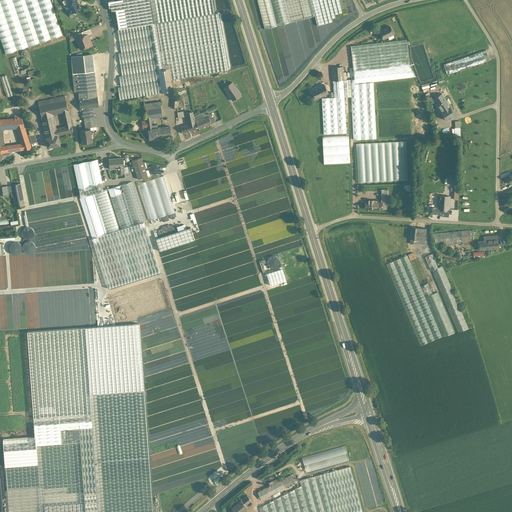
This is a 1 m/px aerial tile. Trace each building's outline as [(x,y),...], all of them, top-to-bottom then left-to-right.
[(0,0),(0,38),(5,54),(62,35),(50,0),(0,0)] [(69,0),(71,3),(68,5),(72,13),(74,12),(75,12),(77,11),(78,9),(81,7),(79,4),(75,0),(69,0)] [(116,0),(108,1),(109,8),(111,8),(112,11),(116,10),(119,29),(150,24),(202,16),(199,0),(116,0)] [(212,61),(169,68),(171,80),(227,70),(218,13),(214,14),(211,0),(199,0),(202,16),(204,15),(212,61)] [(256,0),(264,29),(289,23),(283,0),(256,0)] [(283,0),(289,23),(315,16),(310,0),(283,0)] [(310,0),(315,16),(317,26),(332,22),(331,19),(335,18),(334,15),(342,13),(338,0),(310,0)] [(202,16),(155,24),(163,69),(169,68),(212,61),(204,15),(202,16)] [(119,29),(117,30),(121,52),(118,53),(122,76),(158,70),(150,24),(119,29)] [(163,69),(155,24),(150,24),(158,70),(161,93),(173,91),(171,80),(169,68),(163,69)] [(390,26),(379,31),(383,39),(394,34),(390,26)] [(83,36),(77,39),(81,49),(91,45),(87,35),(87,34),(83,36)] [(406,40),(350,46),(353,73),(409,66),(406,40)] [(485,50),(443,64),(447,75),(489,61),(485,50)] [(92,54),(71,56),(73,74),(95,72),(92,54)] [(16,57),(9,59),(14,74),(21,72),(16,57)] [(409,66),(353,73),(355,84),(373,82),(415,77),(410,66),(409,66)] [(342,67),(332,67),(333,81),(343,80),(342,67)] [(158,70),(122,76),(119,76),(121,87),(118,87),(120,100),(161,93),(158,70)] [(95,72),(77,74),(78,91),(79,99),(97,97),(95,72)] [(6,75),(0,77),(7,97),(13,95),(6,75)] [(344,97),(343,80),(333,81),(334,98),(337,98),(338,98),(344,97)] [(227,86),(224,88),(228,95),(237,89),(232,82),(227,86)] [(373,82),(355,84),(350,85),(351,97),(354,140),(376,139),(373,82)] [(324,84),(312,91),(316,99),(328,93),(324,84)] [(240,95),(237,89),(228,95),(232,100),(240,95)] [(493,92),(456,104),(458,111),(493,100),(493,92)] [(442,93),(434,98),(436,100),(439,105),(446,101),(442,93)] [(97,97),(79,99),(80,110),(94,108),(99,107),(97,97)] [(344,97),(338,98),(339,133),(346,133),(344,97)] [(334,98),(322,98),(323,134),(338,133),(337,98),(334,98)] [(46,105),(39,106),(42,116),(53,114),(62,112),(69,111),(66,100),(46,105)] [(446,101),(439,105),(443,112),(450,108),(446,101)] [(161,107),(145,109),(147,119),(151,118),(163,117),(161,107)] [(94,108),(82,110),(85,129),(90,129),(89,126),(96,125),(94,108)] [(443,112),(442,113),(446,120),(454,115),(450,108),(443,112)] [(208,109),(204,111),(205,114),(206,114),(207,117),(200,120),(204,119),(204,120),(209,118),(211,118),(210,116),(208,109)] [(69,111),(62,112),(65,123),(71,121),(69,111)] [(21,114),(14,115),(14,118),(9,119),(9,124),(6,124),(6,129),(17,128),(25,128),(21,114)] [(53,114),(42,116),(46,138),(58,135),(73,132),(71,121),(65,123),(65,126),(56,128),(53,114)] [(194,116),(187,117),(188,121),(189,121),(189,124),(195,122),(195,123),(195,122),(195,118),(194,117),(194,116)] [(151,118),(147,119),(147,120),(143,121),(144,129),(148,128),(149,129),(158,128),(157,125),(152,126),(151,118)] [(200,120),(196,122),(198,128),(211,124),(209,118),(204,120),(204,119),(200,120)] [(189,124),(180,127),(182,134),(197,129),(195,123),(195,122),(189,124)] [(170,126),(158,128),(160,138),(171,136),(170,126)] [(25,128),(17,128),(22,144),(24,149),(32,148),(25,128)] [(158,128),(149,129),(148,129),(150,139),(160,138),(158,128)] [(2,129),(0,129),(0,152),(1,152),(13,151),(12,145),(6,146),(6,144),(5,144),(2,129)] [(85,129),(81,130),(83,143),(92,142),(90,129),(85,129)] [(58,135),(46,138),(48,147),(60,145),(58,135)] [(350,163),(349,135),(322,137),(323,164),(350,163)] [(405,140),(358,143),(360,182),(407,179),(405,140)] [(119,158),(109,159),(109,169),(118,168),(118,173),(117,173),(117,174),(123,173),(123,167),(124,167),(123,158),(123,159),(119,159),(119,158)] [(141,158),(132,161),(138,179),(147,176),(141,158)] [(97,159),(74,165),(80,198),(92,195),(94,194),(104,191),(101,183),(102,183),(97,159)] [(149,220),(184,209),(173,174),(138,185),(149,220)] [(133,182),(121,186),(133,225),(144,222),(145,222),(133,182)] [(19,183),(12,185),(15,197),(22,195),(19,183)] [(120,186),(108,190),(110,196),(121,192),(120,186)] [(104,191),(94,194),(106,234),(119,230),(107,190),(104,191)] [(121,192),(110,196),(121,229),(132,226),(121,192)] [(22,195),(15,197),(17,208),(25,206),(22,195)] [(105,235),(92,195),(80,198),(92,239),(105,235)] [(450,197),(439,196),(438,206),(438,208),(442,208),(449,208),(450,197)] [(378,200),(368,200),(368,202),(365,202),(365,209),(382,209),(382,202),(381,202),(378,202),(378,200)] [(442,208),(438,208),(438,206),(431,205),(431,213),(442,214),(442,208)] [(105,235),(92,239),(108,288),(160,272),(144,222),(133,225),(132,226),(121,229),(119,230),(106,234),(105,235)] [(419,227),(411,226),(410,238),(417,239),(419,227)] [(24,239),(27,240),(20,245),(18,242),(15,242),(9,247),(9,252),(11,254),(16,254),(22,249),(25,253),(29,253),(33,250),(33,245),(30,241),(27,241),(33,236),(33,231),(30,227),(24,227),(21,230),(21,235),(24,239)] [(426,228),(419,227),(417,239),(420,239),(419,240),(421,240),(421,239),(425,239),(426,228)] [(470,230),(432,233),(435,244),(471,241),(470,230)] [(497,235),(484,237),(484,241),(479,241),(480,250),(499,248),(497,235)] [(268,285),(284,281),(278,254),(265,257),(265,259),(262,260),(268,285)] [(432,254),(425,257),(430,271),(431,270),(438,268),(432,254)] [(420,286),(407,255),(386,264),(421,346),(442,337),(454,333),(437,292),(432,294),(424,297),(420,286)] [(457,303),(442,266),(438,268),(431,270),(447,307),(457,303)] [(428,283),(420,286),(424,297),(432,294),(428,283)] [(457,303),(447,307),(457,332),(468,328),(457,303)] [(93,396),(139,392),(144,392),(139,323),(85,328),(90,398),(93,398),(93,396)] [(92,420),(85,328),(27,331),(34,424),(92,420)] [(92,427),(98,511),(147,511),(139,392),(93,396),(93,398),(90,398),(92,420),(92,427)] [(92,427),(92,420),(34,424),(35,437),(36,445),(62,443),(61,430),(79,428),(92,427)] [(98,511),(92,427),(79,428),(61,430),(62,443),(36,445),(38,464),(16,466),(6,466),(9,511),(98,511)] [(38,464),(35,437),(2,439),(5,467),(6,466),(16,466),(38,464)] [(345,446),(302,458),(306,472),(349,461),(345,446)] [(350,466),(322,474),(332,511),(357,511),(362,511),(350,466)] [(332,511),(322,474),(300,480),(301,486),(308,511),(332,511)] [(291,475),(281,480),(285,487),(295,482),(291,475)] [(281,480),(275,483),(279,490),(285,487),(281,480)] [(275,483),(270,485),(269,485),(268,485),(268,486),(257,492),(261,500),(279,490),(275,483)] [(308,511),(301,486),(260,507),(260,511),(308,511)] [(247,495),(241,500),(245,505),(251,500),(247,495)] [(241,500),(232,508),(234,511),(245,511),(243,509),(246,507),(247,508),(247,507),(245,505),(241,500)]
